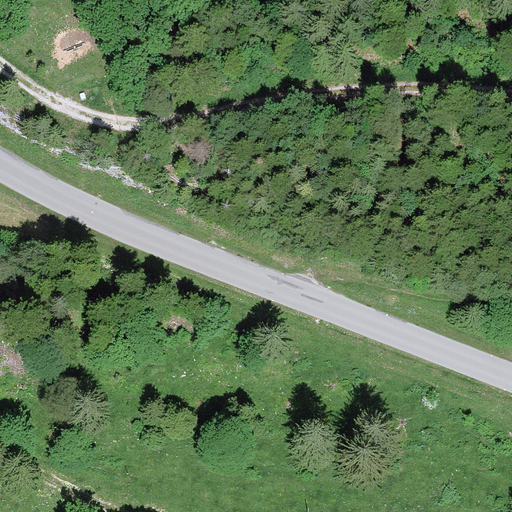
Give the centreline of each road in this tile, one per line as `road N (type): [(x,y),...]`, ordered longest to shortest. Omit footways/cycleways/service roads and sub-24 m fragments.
road 1 (tertiary): [(511,376),(155,240),(0,163)]
road 2 (track): [(0,64),(70,113),(117,126),(388,83),(511,94)]
